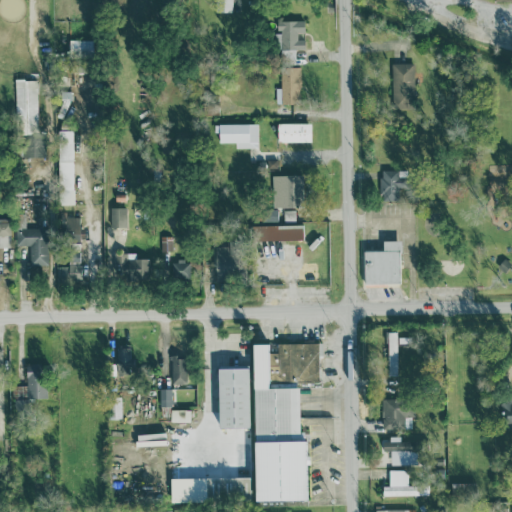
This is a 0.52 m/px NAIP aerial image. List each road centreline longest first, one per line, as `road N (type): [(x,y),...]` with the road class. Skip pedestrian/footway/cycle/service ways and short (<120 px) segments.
road 1 (residential): [(0,318),(511,310)]
road 2 (residential): [(351,511),(345,13)]
